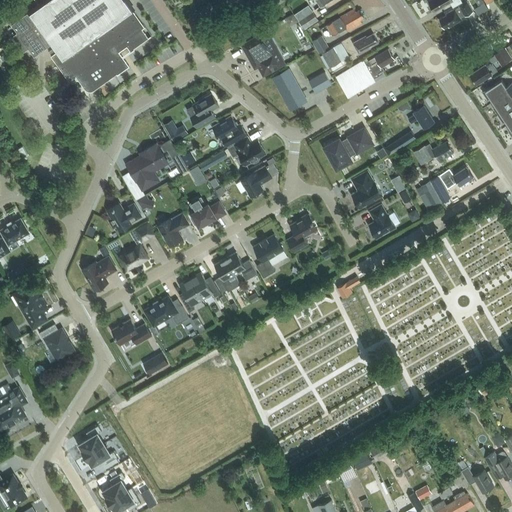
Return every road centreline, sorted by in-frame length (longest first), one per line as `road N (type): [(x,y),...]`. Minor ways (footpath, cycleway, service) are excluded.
road 1 (unclassified): [(77,226),(124,107),(205,66),(296,134)]
road 2 (unclassified): [(78,317),(285,199),(290,187)]
road 3 (unknown): [(321,283),(506,172)]
road 4 (unclassified): [(296,134),(434,59)]
road 5 (unclassified): [(52,445),(103,364),(78,317)]
road 6 (tertiary): [(511,181),(434,59)]
